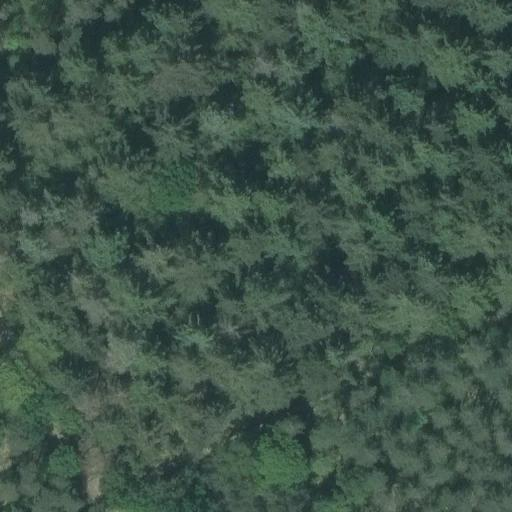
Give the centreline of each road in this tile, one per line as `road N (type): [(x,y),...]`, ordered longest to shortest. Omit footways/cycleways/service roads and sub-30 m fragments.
road 1 (track): [(90,489),(511,290)]
road 2 (track): [(0,339),(90,489)]
